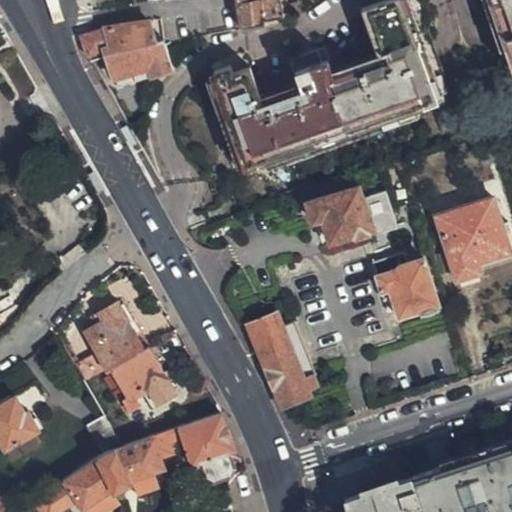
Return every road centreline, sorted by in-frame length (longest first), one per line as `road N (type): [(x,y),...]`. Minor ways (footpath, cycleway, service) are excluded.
road 1 (secondary): [(276,473),(222,352),(26,4)]
road 2 (unclassified): [(511,390),(276,473)]
